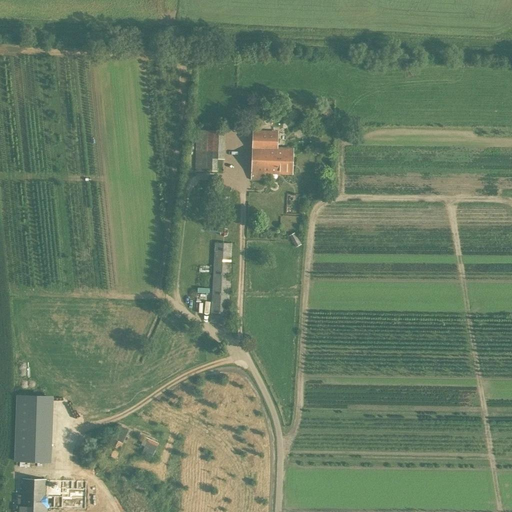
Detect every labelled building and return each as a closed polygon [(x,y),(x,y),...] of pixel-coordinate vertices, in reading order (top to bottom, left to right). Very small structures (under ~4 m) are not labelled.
[(326,117),(334,112),(330,105),(322,109),(326,117)] [(206,171),(217,171),(217,159),(224,159),(225,139),(225,131),(206,130),(196,130),(196,148),(195,148),(195,150),(196,150),(196,152),(195,152),(195,154),(195,157),(195,159),(195,165),(195,167),(195,171),(206,171)] [(291,173),(292,150),(276,150),(277,134),(254,134),(252,172),(291,173)] [(228,324),(232,244),(214,243),(210,323),(228,324)] [(207,315),(208,293),(197,292),(196,315),(207,315)] [(51,463),(54,396),(17,395),(15,462),(51,463)] [(114,439),(122,443),(128,430),(120,426),(114,439)] [(146,446),(143,452),(154,456),(160,442),(145,436),(141,444),(146,446)] [(114,440),(107,455),(115,459),(123,443),(114,440)] [(47,511),(47,508),(85,510),(86,482),(62,481),(62,497),(45,496),(46,480),(23,479),(22,496),(18,495),(18,507),(20,507),(19,511),(47,511)]
